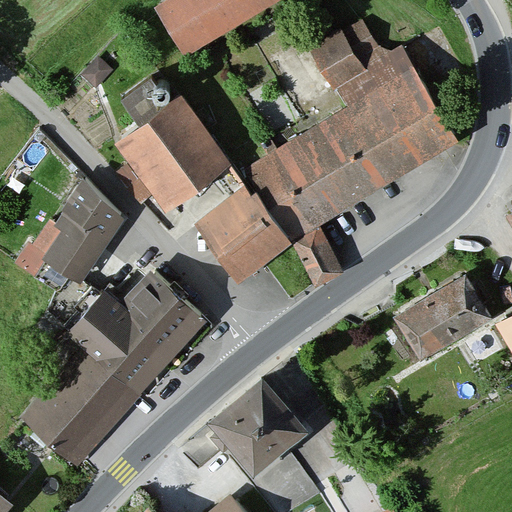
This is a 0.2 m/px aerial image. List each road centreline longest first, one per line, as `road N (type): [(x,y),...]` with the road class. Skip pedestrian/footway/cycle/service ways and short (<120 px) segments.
road 1 (secondary): [(259,348),(405,244),(474,180),(493,144),(497,92),(496,45),(472,0)]
road 2 (residential): [(259,348),(0,71)]
road 3 (secondary): [(84,511),(259,348)]
